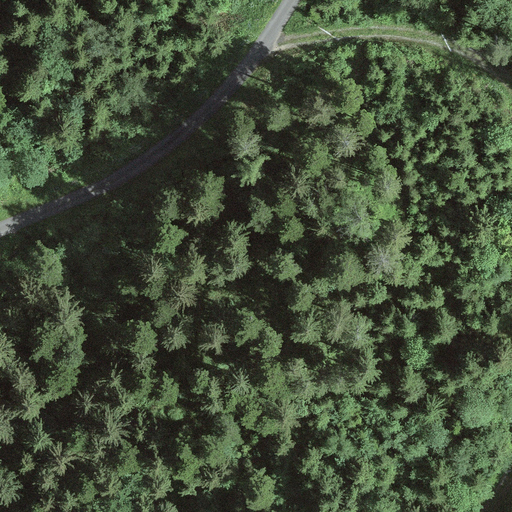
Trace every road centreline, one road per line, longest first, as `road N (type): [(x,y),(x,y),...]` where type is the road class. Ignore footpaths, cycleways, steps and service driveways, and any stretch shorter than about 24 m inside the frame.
road 1 (unclassified): [(0,228),(107,185),(187,131),(238,77),(291,0)]
road 2 (track): [(258,48),(358,31),(412,34),(471,53),(511,86)]
